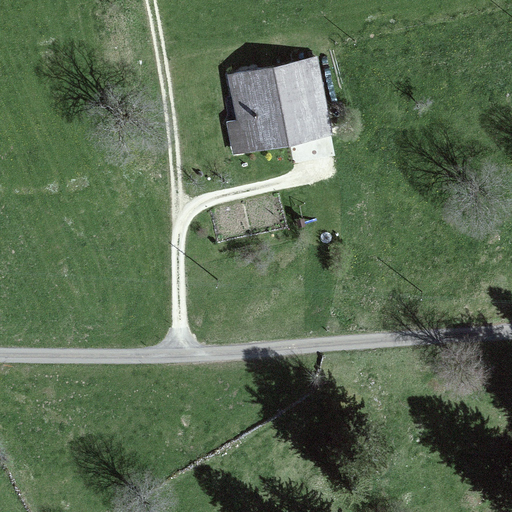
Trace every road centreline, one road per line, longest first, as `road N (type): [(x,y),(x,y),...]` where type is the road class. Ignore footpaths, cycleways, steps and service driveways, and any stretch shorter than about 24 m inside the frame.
road 1 (unclassified): [(511,333),(154,362),(0,359)]
road 2 (track): [(182,358),(181,218),(165,60),(150,0)]
road 3 (track): [(181,218),(318,174)]
